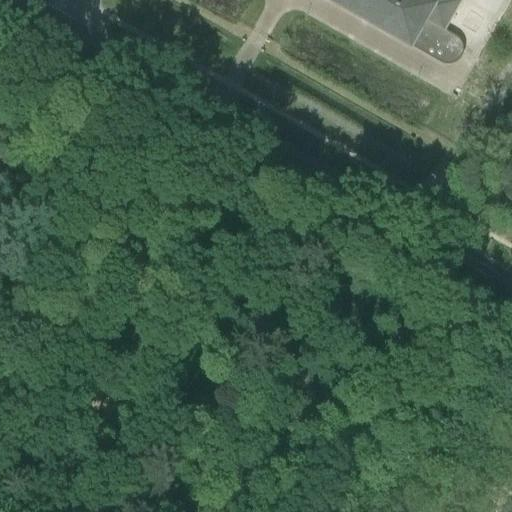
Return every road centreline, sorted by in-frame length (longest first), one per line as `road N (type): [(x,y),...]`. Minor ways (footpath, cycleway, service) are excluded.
road 1 (unclassified): [(511,284),(14,0)]
road 2 (unclassified): [(427,511),(511,375)]
